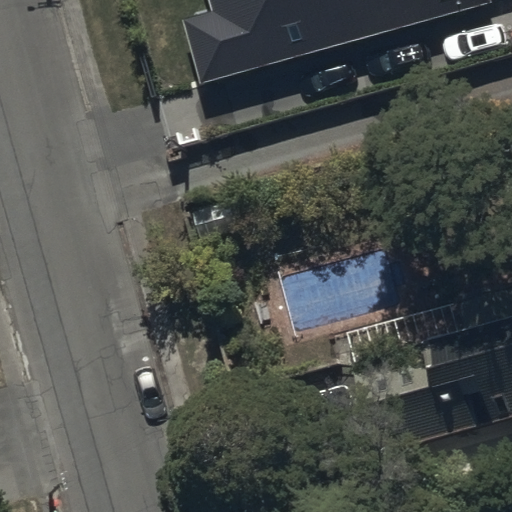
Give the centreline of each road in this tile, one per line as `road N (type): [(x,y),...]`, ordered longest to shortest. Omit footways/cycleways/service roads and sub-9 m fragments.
road 1 (residential): [(51,216),(511,85)]
road 2 (residential): [(51,216),(133,511)]
road 3 (residential): [(0,30),(51,216)]
